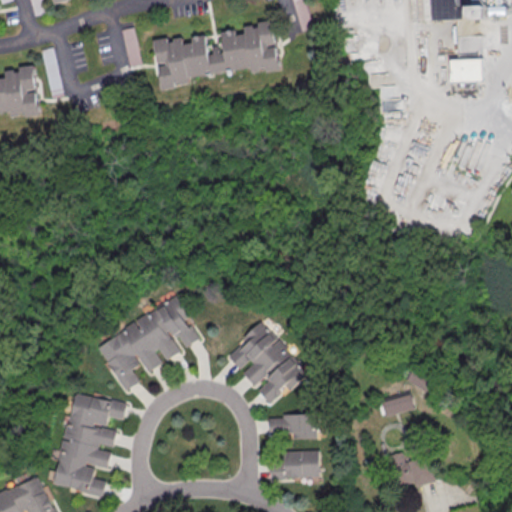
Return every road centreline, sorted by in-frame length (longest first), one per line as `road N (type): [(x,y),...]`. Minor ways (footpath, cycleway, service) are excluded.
road 1 (residential): [(243,491),(241,410),(224,393),(197,387),(166,396),(146,421),(138,468),(145,497)]
road 2 (residential): [(0,44),(150,0)]
road 3 (residential): [(243,491),(191,487),(120,511)]
